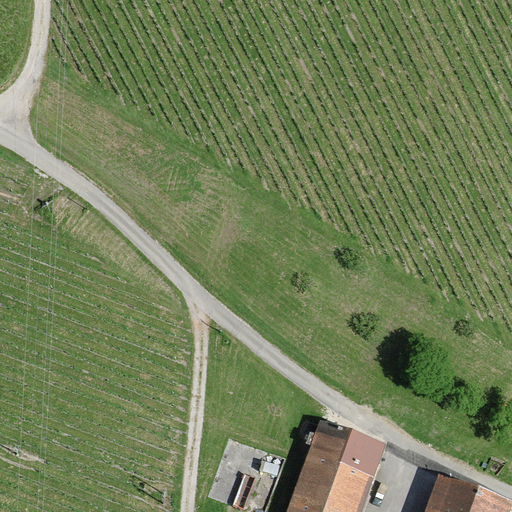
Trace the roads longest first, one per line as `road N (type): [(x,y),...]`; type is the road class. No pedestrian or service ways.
road 1 (unclassified): [(0,134),(116,212),(192,292),(342,407),(511,499)]
road 2 (track): [(192,292),(201,355),(186,511)]
road 3 (track): [(44,0),(35,74),(2,135)]
